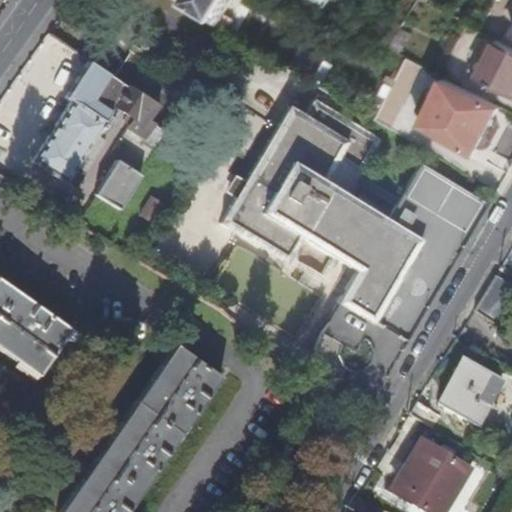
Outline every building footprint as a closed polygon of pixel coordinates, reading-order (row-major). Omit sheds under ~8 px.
[(182,0),(210,16),(218,4),(226,9),(232,0),(182,0)] [(511,93),(511,44),(500,38),(480,75),(511,93)] [(161,103),(90,58),(66,96),(71,100),(34,157),(77,186),(87,169),(77,162),(112,108),(130,119),(127,124),(147,137),(157,121),(152,118),(161,103)] [(481,159),(505,109),(439,77),(414,127),(481,159)] [(290,108),(220,228),(290,269),(304,244),(360,278),(341,310),(376,330),(427,244),(330,187),(341,168),(362,181),(385,142),(318,101),(308,118),(290,108)] [(142,173),(118,158),(97,192),(116,205),(127,186),(132,190),(142,173)] [(501,325),(511,308),(511,283),(495,274),(474,308),(501,325)] [(71,328),(0,278),(0,347),(39,375),(71,328)] [(127,511),(221,377),(176,346),(59,511),(127,511)] [(502,383),(465,359),(438,403),(475,427),(502,383)] [(366,423),(384,393),(364,382),(348,408),(366,423)] [(439,415),(417,401),(409,412),(434,427),(439,415)] [(444,511),(470,467),(421,436),(391,490),(430,511),(444,511)]
